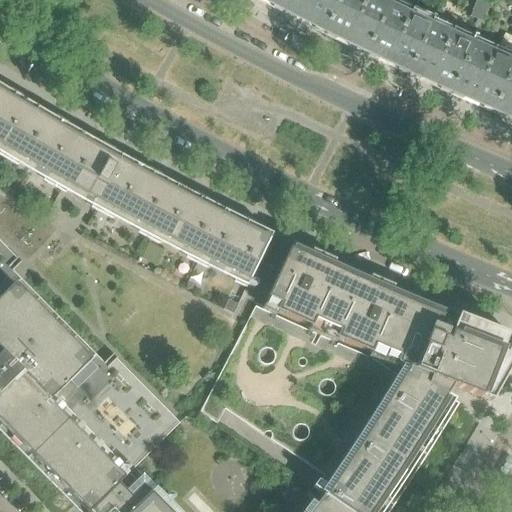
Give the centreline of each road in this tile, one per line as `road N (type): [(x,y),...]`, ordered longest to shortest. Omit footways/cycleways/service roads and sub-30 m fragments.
road 1 (tertiary): [(0,20),(216,150),(511,287)]
road 2 (tertiary): [(511,172),(352,105),(153,0)]
